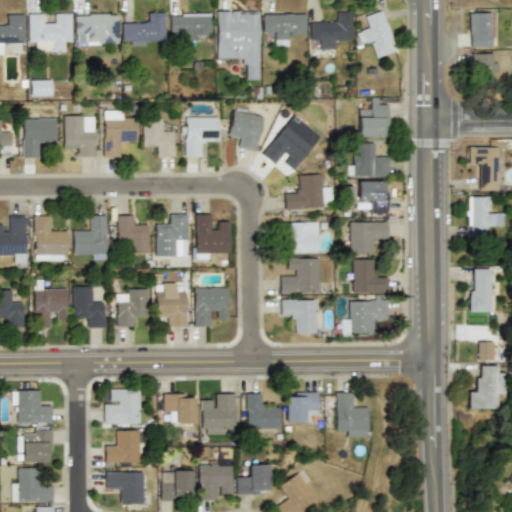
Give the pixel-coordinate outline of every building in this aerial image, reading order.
[(365,28),(355,31),(357,41),(369,38),(374,57),(394,52),(383,9),(362,15),(365,28)] [(258,79),(258,10),(214,10),(214,58),(247,58),(247,79),(258,79)] [(351,11),(329,12),(329,22),(307,23),(308,45),(318,45),(318,56),(331,56),(331,41),(351,40),(351,11)] [(153,46),(153,36),(163,36),(163,12),(142,12),(142,22),(120,23),(120,46),(153,46)] [(489,12),(467,12),(467,41),(489,41),(489,12)] [(69,13),(26,13),(25,42),(36,42),(36,52),(59,52),(59,43),(69,43),(69,13)] [(116,13),(73,13),(73,45),(116,45),(116,13)] [(168,13),(168,37),(209,37),(209,13),(168,13)] [(304,13),(261,13),(261,35),(272,35),(272,46),(283,46),(283,36),(304,36),(304,13)] [(22,14),(2,14),(2,25),(0,25),(0,43),(22,43),(22,14)] [(491,52),(470,52),(470,82),(491,82),(491,52)] [(27,95),(49,95),(49,79),(27,79),(27,95)] [(386,136),(386,105),(376,105),(376,97),(367,97),(367,107),(356,107),(356,136),(386,136)] [(261,115),(231,108),(225,133),(236,136),(233,146),(253,150),(261,115)] [(101,156),(112,156),(112,142),(135,142),(135,120),(124,120),(124,110),(101,110),(101,156)] [(93,156),(93,115),(61,115),(61,145),(71,145),(71,156),(93,156)] [(216,145),(216,116),(182,116),(182,156),(201,156),(201,145),(216,145)] [(19,117),(19,156),(30,156),(30,146),(54,146),(54,117),(19,117)] [(172,156),(173,128),(161,128),(161,118),(141,118),(141,146),(152,146),(151,156),(172,156)] [(311,145),(284,122),(259,152),(275,165),(281,158),(292,167),(311,145)] [(0,131),(0,155),(9,155),(9,131),(0,131)] [(376,142),(354,142),(354,165),(345,165),(345,176),(387,176),(387,154),(376,154),(376,142)] [(496,190),(496,146),(466,146),(466,167),(477,167),(477,190),(496,190)] [(282,209),(328,207),(327,183),(319,184),(318,173),(292,175),(293,189),(281,190),(282,209)] [(386,180),(356,180),(356,202),(365,202),(365,213),(386,213),(386,180)] [(466,234),(485,234),(485,225),(500,225),(500,214),(489,214),(489,196),(466,196),(466,234)] [(153,224),(153,256),(184,256),(184,213),(164,213),(164,224),(153,224)] [(209,214),(190,213),(189,255),(227,256),(227,224),(209,224),(209,214)] [(135,214),(114,214),(114,242),(124,242),(124,252),(145,252),(145,224),(135,224),(135,214)] [(23,215),(1,216),(1,223),(0,223),(0,254),(10,254),(10,263),(23,262),(23,215)] [(30,260),(65,260),(65,225),(52,225),(52,215),(30,215),(30,260)] [(104,260),(104,215),(82,215),(82,225),(70,225),(70,251),(80,251),(80,260),(104,260)] [(315,252),(315,221),(287,221),(287,252),(315,252)] [(346,254),(375,254),(375,232),(385,232),(385,221),(346,221),(346,254)] [(316,292),(316,257),(286,257),(286,276),(277,276),(277,292),(316,292)] [(384,293),(384,278),(374,278),(374,258),(349,258),(349,293),(384,293)] [(488,268),(467,268),(467,311),(489,310),(488,268)] [(66,289),(40,289),(40,279),(31,280),(32,327),(48,327),(48,317),(66,317),(66,289)] [(184,292),(173,293),(173,281),(161,282),(161,291),(153,291),(154,316),(163,316),(163,326),(184,326),(184,292)] [(101,326),(101,297),(91,297),(90,285),(69,286),(70,317),(81,316),(81,327),(101,326)] [(226,287),(192,287),(192,326),(205,326),(205,316),(226,316),(226,287)] [(0,317),(1,317),(1,327),(21,327),(21,288),(0,288),(0,317)] [(146,288),(124,288),(124,298),(114,298),(114,326),(134,326),(134,316),(146,316),(146,288)] [(313,299),(277,299),(277,310),(289,310),(289,333),(313,333),(313,299)] [(384,299),(348,299),(348,318),(339,318),(339,334),(373,335),(373,319),(384,319),(384,299)] [(497,359),(497,341),(475,341),(475,359),(497,359)] [(466,407),(497,407),(497,365),(477,365),(477,387),(466,387),(466,407)] [(101,423),(137,423),(137,388),(110,388),(110,399),(101,399),(101,423)] [(48,401),(38,401),(38,389),(10,389),(11,423),(49,423),(48,401)] [(283,422),(304,422),(304,411),(315,411),(315,391),(283,391),(283,422)] [(364,436),(364,402),(353,402),(353,391),(333,391),(333,433),(342,433),(342,436),(364,436)] [(193,423),(193,392),(159,392),(159,413),(172,413),(172,423),(193,423)] [(233,392),(208,392),(208,401),(198,401),(198,433),(223,433),(223,426),(233,426),(233,392)] [(277,428),(277,403),(255,403),(255,392),(243,392),(243,428),(277,428)] [(16,461),(49,461),(49,429),(16,429),(16,461)] [(101,440),(101,463),(135,463),(135,440),(142,440),(142,429),(112,429),(112,440),(101,440)] [(266,494),(266,463),(244,463),(244,474),(233,474),(233,494),(266,494)] [(195,499),(219,499),(219,494),(230,494),(230,464),(195,464),(195,499)] [(8,477),(8,501),(50,501),(50,488),(40,488),(40,466),(17,466),(17,477),(8,477)] [(274,511),(291,511),(311,500),(304,489),(310,486),(300,469),(273,485),(280,495),(269,502),(274,511)] [(140,470),(102,470),(102,492),(113,492),(113,503),(140,503),(140,470)] [(157,499),(189,499),(189,470),(157,470),(157,499)]
